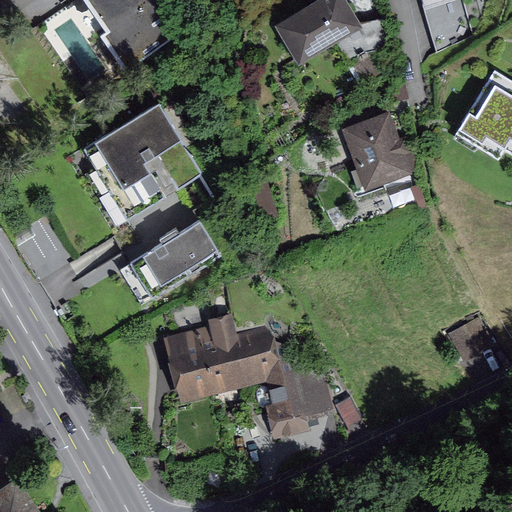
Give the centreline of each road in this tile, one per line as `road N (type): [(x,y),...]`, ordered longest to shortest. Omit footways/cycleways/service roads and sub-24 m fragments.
road 1 (residential): [(511,381),(230,511)]
road 2 (secondary): [(128,511),(0,289)]
